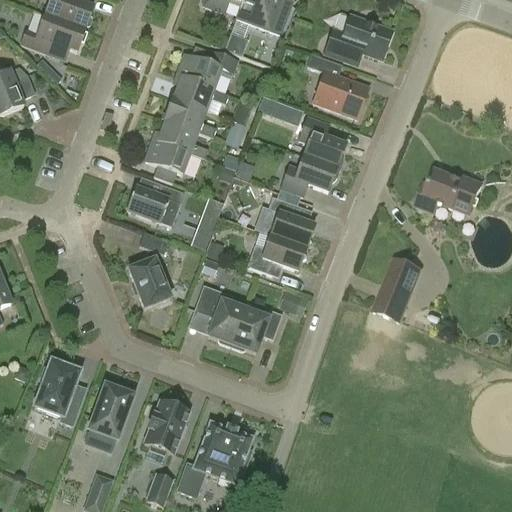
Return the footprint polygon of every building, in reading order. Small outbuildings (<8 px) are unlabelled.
[(92,12),(81,8),(83,0),(51,0),(44,19),(84,34),(92,12)] [(223,18),(227,8),(239,12),(243,0),(205,0),(201,10),(223,18)] [(239,12),(234,23),(235,23),(247,27),(250,29),(269,35),(280,40),(293,6),(281,2),(275,0),(243,0),(239,12)] [(75,57),(84,34),(44,19),(36,41),(25,37),(20,49),(63,65),(67,54),(75,57)] [(391,36),(350,21),(343,39),(332,35),(324,59),(356,70),(361,57),(381,64),(391,36)] [(175,82),(180,84),(180,83),(213,95),(213,94),(218,80),(230,84),(236,66),(212,58),(208,69),(183,60),(175,82)] [(305,71),(323,78),(312,107),(356,124),(368,93),(337,82),(341,70),(310,59),(305,71)] [(18,72),(0,79),(0,119),(22,111),(13,86),(27,81),(18,72)] [(79,99),(86,79),(71,74),(64,94),(79,99)] [(180,84),(172,103),(172,104),(205,116),(209,104),(224,109),(227,100),(213,94),(213,95),(180,83),(180,84)] [(163,125),(164,126),(196,138),(211,143),(215,134),(200,128),(205,116),(172,104),(172,103),(171,103),(163,125)] [(233,122),(247,130),(255,115),(241,107),(233,122)] [(328,130),(306,122),(297,144),(307,148),(302,161),(339,175),(341,167),(342,165),(341,163),(341,160),(344,150),(324,143),(328,130)] [(164,126),(157,146),(189,159),(204,164),(207,155),(192,149),(196,138),(164,126)] [(228,137),(224,147),(237,152),(241,142),(228,137)] [(157,146),(152,144),(144,166),(156,171),(152,182),(172,189),(176,178),(181,180),(189,159),(157,146)] [(232,186),(241,163),(230,158),(220,181),(232,186)] [(302,201),(306,189),(327,197),(331,187),(333,186),(334,184),(336,182),(339,175),(302,161),(297,174),(287,171),(279,193),(302,201)] [(241,165),(236,180),(250,185),(255,170),(241,165)] [(422,191),(418,201),(419,204),(422,205),(419,212),(432,217),(436,208),(451,214),(470,222),(483,187),(463,178),(460,184),(434,174),(428,190),(425,189),(422,191)] [(134,192),(126,215),(159,228),(171,232),(176,218),(183,197),(161,189),(157,200),(136,193),(134,192)] [(206,257),(221,206),(206,202),(191,252),(206,257)] [(261,212),(253,234),(270,240),(269,241),(305,253),(307,248),(312,247),(309,243),(313,231),(306,228),(291,223),(296,211),(291,209),(271,202),(267,214),(261,212)] [(168,245),(143,236),(138,250),(163,259),(168,245)] [(306,263),(303,259),(305,253),(269,241),(265,254),(254,250),(246,272),(271,281),(275,268),(296,276),(301,264),(306,263)] [(211,246),(205,259),(218,264),(223,250),(211,246)] [(128,274),(144,314),(170,303),(154,263),(128,274)] [(420,275),(393,264),(372,316),(399,326),(420,275)] [(205,265),(201,277),(213,281),(217,269),(205,265)] [(0,314),(12,310),(0,280),(0,330),(3,329),(0,321),(0,314)] [(218,347),(230,351),(244,313),(230,308),(232,301),(203,290),(194,316),(214,323),(208,340),(216,343),(218,347)] [(307,319),(311,299),(284,294),(281,315),(307,319)] [(243,356),(247,355),(255,358),(262,341),(272,345),(282,319),(270,315),(267,322),(244,313),(230,351),(243,356)] [(60,426),(72,431),(82,404),(71,399),(79,377),(68,373),(69,369),(54,364),(53,367),(51,367),(48,374),(44,373),(39,386),(43,387),(34,412),(61,422),(60,426)] [(110,392),(105,390),(88,435),(117,445),(133,400),(127,398),(125,394),(115,390),(110,392)] [(154,419),(148,434),(149,435),(144,448),(173,459),(189,417),(159,407),(154,420),(154,419)] [(251,445),(252,443),(250,442),(250,443),(236,438),(237,435),(227,431),(226,434),(211,429),(211,428),(210,428),(209,429),(210,429),(194,471),(187,468),(177,495),(196,502),(205,477),(234,488),(235,489),(236,487),(235,487),(242,468),(246,470),(252,456),(247,454),(251,445)] [(162,511),(173,484),(155,478),(144,505),(162,511)] [(103,511),(113,485),(95,479),(83,511),(103,511)]
